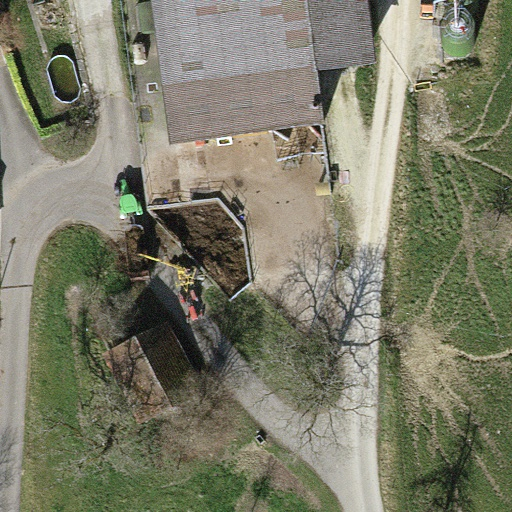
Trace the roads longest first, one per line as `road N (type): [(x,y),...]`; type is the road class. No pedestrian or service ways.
road 1 (unclassified): [(357,464),(311,449),(113,210),(41,212),(12,511)]
road 2 (track): [(404,0),(357,464),(372,511)]
